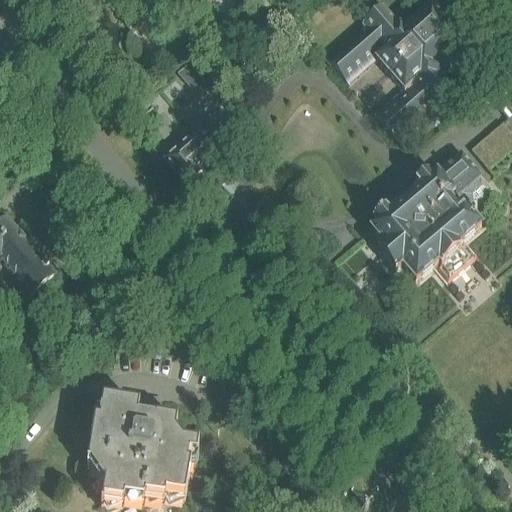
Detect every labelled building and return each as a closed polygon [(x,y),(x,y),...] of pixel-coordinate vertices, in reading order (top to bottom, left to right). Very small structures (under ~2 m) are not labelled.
[(390,79),(448,29),(431,11),(404,35),(383,12),(363,29),(369,37),(331,70),(349,90),(377,65),(390,79)] [(464,48),(452,34),(448,29),(390,79),(402,93),(374,119),(392,140),(430,106),(436,114),(456,96),(436,73),(464,48)] [(179,77),(189,87),(199,78),(190,68),(179,77)] [(488,174),(511,153),(511,139),(503,128),(471,155),(488,174)] [(191,141),(165,164),(188,190),(202,178),(196,171),(203,165),(208,160),(215,154),(198,135),(191,141)] [(377,231),(371,236),(384,252),(378,258),(381,261),(392,274),(395,278),(402,272),(416,289),(434,273),(438,270),(440,273),(441,272),(449,280),(468,264),(461,255),(459,252),(464,248),(481,233),(467,217),(492,196),(479,181),(480,181),(461,159),(430,184),(427,180),(415,190),(419,195),(389,221),(385,216),(373,226),(377,231)] [(54,281),(7,224),(0,229),(0,262),(31,300),(54,281)] [(165,503),(185,506),(191,471),(188,470),(189,462),(197,463),(199,451),(183,449),(176,439),(177,428),(158,425),(160,417),(138,414),(139,412),(103,407),(99,428),(94,427),(87,471),(91,472),(104,491),(100,511),(103,511),(104,508),(124,511),(124,507),(144,510),(145,505),(165,508),(165,503)]
